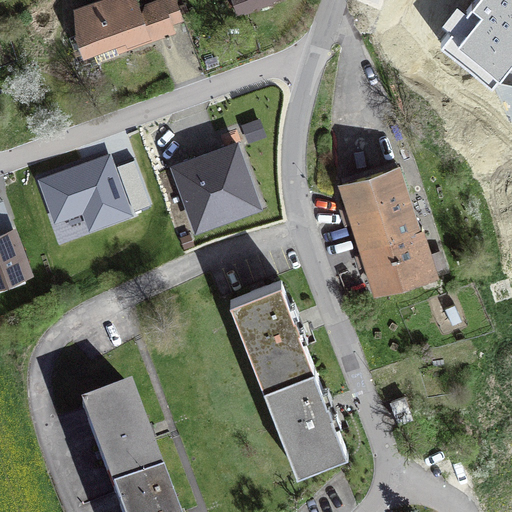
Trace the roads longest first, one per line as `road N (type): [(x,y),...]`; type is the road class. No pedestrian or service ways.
road 1 (residential): [(417,474),(293,218),(294,116),(315,48)]
road 2 (residential): [(0,164),(315,48)]
